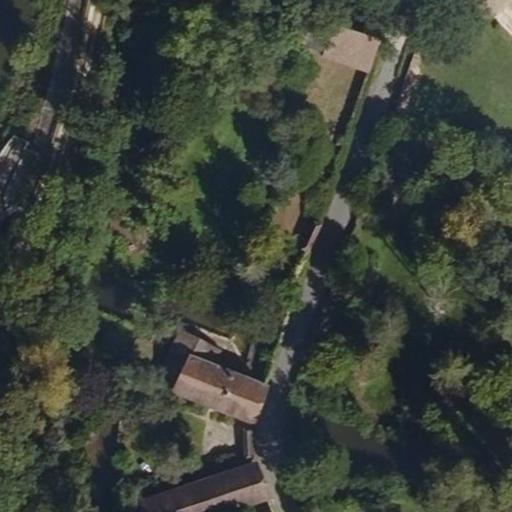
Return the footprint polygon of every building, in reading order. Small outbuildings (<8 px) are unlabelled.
[(346,42),(355,9),(338,5),(329,37),(346,42)] [(388,54),(400,22),(355,9),(346,42),(388,54)] [(224,345),(227,335),(203,328),(201,338),(224,345)] [(260,408),(274,375),(220,356),(224,345),(201,338),(187,381),(260,408)] [(219,511),(265,498),(255,467),(126,508),(127,511),(219,511)]
